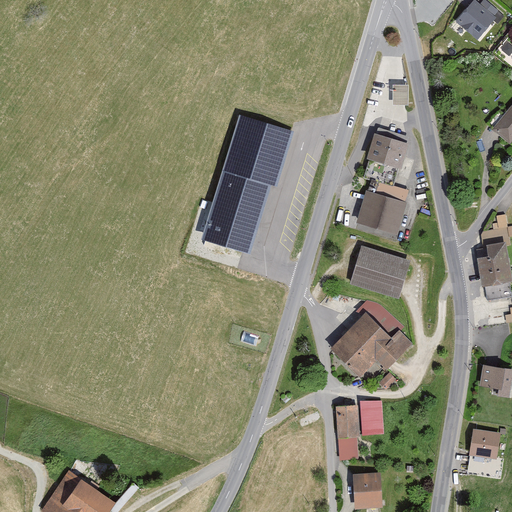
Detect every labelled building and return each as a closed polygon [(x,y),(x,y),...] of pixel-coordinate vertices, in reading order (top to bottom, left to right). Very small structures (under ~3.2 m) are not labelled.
[(492,18),(475,4),(460,21),(478,35),(492,18)] [(409,85),(392,85),(392,106),(409,107),(409,85)] [(511,131),(511,99),(487,129),(503,142),(511,131)] [(291,135),(242,120),(206,239),(249,252),(270,184),(276,186),(291,135)] [(409,142),(373,133),(367,158),(402,167),(409,142)] [(408,201),(365,189),(358,225),(397,237),(408,201)] [(473,254),(477,285),(484,284),(486,297),(511,293),(505,245),(511,243),(509,226),(480,230),(483,253),(473,254)] [(410,259),(360,245),(349,284),(399,298),(410,259)] [(391,337),(364,311),(329,349),(361,378),(377,361),(387,371),(413,344),(398,330),(391,337)] [(511,385),(511,362),(486,358),(481,384),(496,386),(495,393),(510,396),(511,385)] [(393,372),(381,379),(385,385),(397,379),(393,372)] [(361,433),(386,432),(385,398),(360,398),(361,433)] [(358,404),(338,406),(340,436),(360,434),(358,404)] [(499,433),(474,430),(470,454),(496,458),(499,433)] [(104,511),(113,500),(70,470),(44,508),(48,511),(104,511)] [(379,473),(354,475),(357,508),(382,506),(379,473)]
